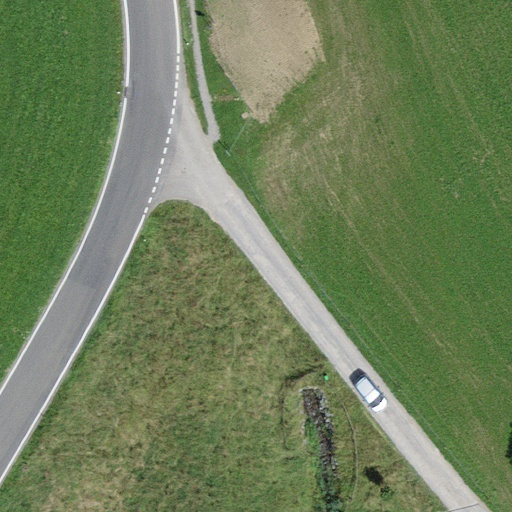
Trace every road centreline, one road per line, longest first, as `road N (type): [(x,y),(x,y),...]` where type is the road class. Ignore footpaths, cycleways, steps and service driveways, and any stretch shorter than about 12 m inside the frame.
road 1 (track): [(146,127),(215,193),(462,511)]
road 2 (tertiary): [(148,0),(151,101),(138,173),(0,439)]
